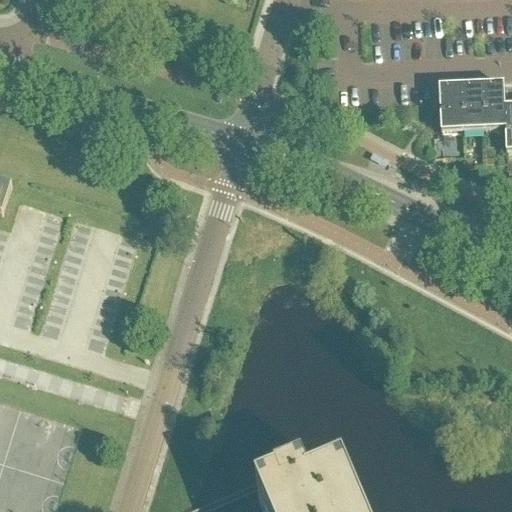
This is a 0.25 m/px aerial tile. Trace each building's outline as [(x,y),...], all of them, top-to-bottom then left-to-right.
[(485,138),(506,137),(507,137),(506,115),(505,92),(483,93),(485,138)] [(464,139),(485,138),(483,93),(462,94),(464,139)] [(442,140),(464,139),(462,94),(440,95),(442,140)] [(12,192),(0,188),(0,221),(3,222),(12,192)] [(358,511),(357,510),(365,507),(364,505),(357,508),(346,483),(338,486),(334,479),(333,479),(336,487),(324,492),(309,498),(308,496),(306,490),(304,486),(259,505),(261,511),(358,511)]
